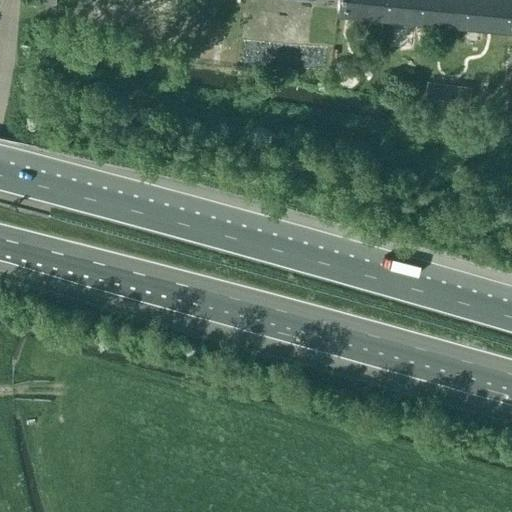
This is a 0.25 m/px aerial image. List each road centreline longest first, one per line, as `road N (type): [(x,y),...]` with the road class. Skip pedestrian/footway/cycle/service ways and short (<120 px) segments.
road 1 (motorway): [(511,320),(0,173)]
road 2 (motorway): [(0,240),(511,376)]
